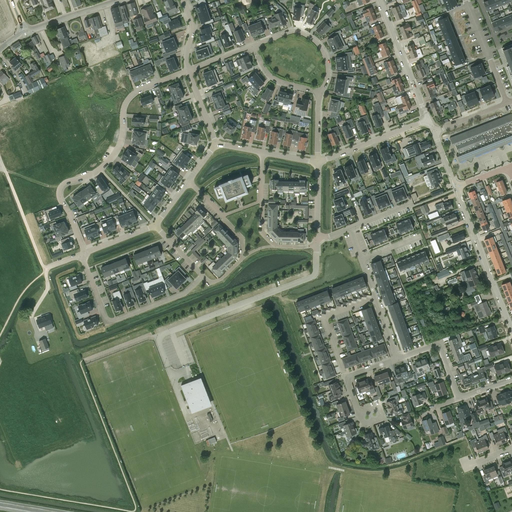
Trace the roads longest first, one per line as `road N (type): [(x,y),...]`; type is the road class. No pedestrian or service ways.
road 1 (residential): [(187,70),(133,93),(113,154),(59,189),(84,253)]
road 2 (residential): [(84,253),(107,322),(184,293),(202,275)]
road 3 (residential): [(511,331),(456,187)]
road 4 (residential): [(202,275),(209,283),(221,279),(241,259),(242,241),(187,180)]
road 5 (residential): [(262,153),(261,233),(274,246),(315,242)]
road 6 (residential): [(428,119),(379,0)]
road 7 (residential): [(254,45),(290,31),(317,43),(328,65),(319,92)]
